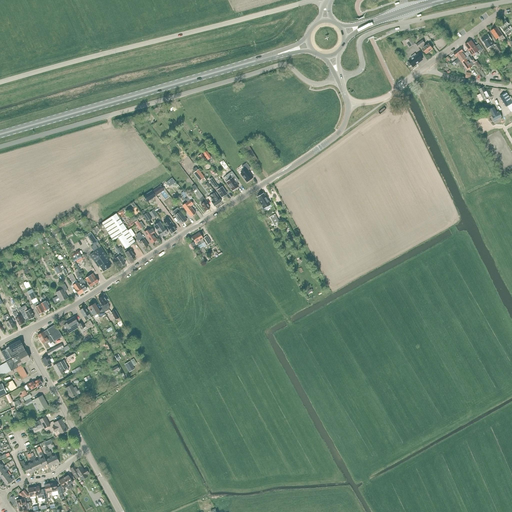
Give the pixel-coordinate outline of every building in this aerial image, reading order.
[(480,21),(486,17),(483,13),(477,17),(480,21)] [(508,25),(505,21),(499,25),(505,34),(510,30),(508,28),(509,27),(508,25)] [(502,41),(505,39),(497,27),(493,29),(491,30),(491,31),(496,39),(499,37),(502,41)] [(493,45),(494,45),(491,41),(492,41),(488,34),(481,39),(487,49),(488,48),(489,49),(490,50),(491,50),(493,50),(495,49),(493,45)] [(415,44),(410,37),(405,41),(410,47),(415,44)] [(419,48),(421,47),(426,54),(433,49),(429,44),(425,46),(424,44),(425,43),(423,40),(417,45),(419,48)] [(471,41),(465,45),(468,50),(467,51),(471,57),(479,51),(480,52),(482,50),(479,45),(476,47),(471,41)] [(461,48),(458,51),(465,61),(471,57),(467,52),(465,54),(461,48)] [(458,51),(454,54),(458,59),(454,62),(456,64),(458,63),(459,65),(463,63),(465,61),(458,51)] [(418,54),(416,55),(415,53),(411,57),(412,59),(409,61),(409,62),(407,63),(407,64),(409,66),(410,66),(412,65),(413,67),(422,60),(418,54)] [(465,61),(463,63),(468,70),(475,65),(474,63),(475,62),(471,57),(465,61)] [(485,101),(491,97),(487,89),(485,90),(483,88),(479,90),(485,101)] [(507,106),(511,103),(511,101),(506,93),(501,96),(507,106)] [(494,107),(489,110),(495,120),(502,117),(499,112),(497,113),(494,107)] [(155,118),(152,115),(151,116),(146,111),(141,115),(150,124),(155,118)] [(252,163),(258,160),(248,145),(242,148),(252,163)] [(211,158),(207,151),(203,154),(208,160),(211,158)] [(248,170),(250,168),(246,163),(242,166),(245,170),(240,174),(247,182),(253,177),(248,170)] [(196,167),(193,170),(194,172),(193,173),(200,181),(205,178),(198,169),(198,170),(196,167)] [(223,178),(232,191),(233,190),(234,191),(236,189),(236,188),(238,186),(235,181),(237,179),(232,172),(223,178)] [(171,178),(166,183),(169,187),(175,182),(171,178)] [(219,189),(214,182),(212,178),(209,180),(221,198),(227,194),(222,187),(219,189)] [(156,195),(163,190),(165,189),(161,184),(160,185),(161,186),(153,191),(156,195)] [(197,196),(199,199),(203,196),(194,186),(192,187),(194,190),(193,191),(197,196)] [(152,191),(144,196),(147,202),(155,196),(152,191)] [(214,206),(221,202),(218,197),(215,193),(209,196),(212,201),(211,202),(214,206)] [(263,209),(270,204),(263,193),(257,198),(263,209)] [(187,202),(182,206),(191,217),(195,213),(190,206),(193,204),(190,200),(186,194),(185,195),(184,196),(182,197),(187,202)] [(205,211),(210,208),(203,197),(200,199),(202,203),(203,202),(203,203),(201,205),(205,211)] [(181,224),(186,220),(187,220),(177,207),(172,212),(173,214),(181,224)] [(151,219),(147,213),(143,215),(147,222),(151,219)] [(135,243),(132,237),(127,231),(125,228),(126,228),(116,214),(102,223),(103,226),(113,241),(118,237),(126,249),(135,243)] [(274,226),(279,223),(275,214),(269,217),(274,226)] [(176,230),(172,224),(168,218),(163,222),(162,223),(165,227),(166,226),(171,233),(176,230)] [(167,233),(164,227),(159,221),(153,226),(157,232),(161,237),(167,233)] [(156,240),(152,234),(154,232),(151,228),(144,232),(151,244),(156,240)] [(199,232),(195,235),(201,244),(204,248),(206,246),(204,242),(202,239),(203,239),(199,232)] [(97,242),(91,233),(87,236),(93,245),(96,243),(99,248),(93,252),(93,253),(90,255),(98,267),(99,266),(103,271),(111,266),(107,261),(109,260),(100,247),(97,242)] [(138,237),(136,238),(143,249),(149,245),(141,235),(139,233),(136,235),(138,237)] [(195,235),(192,237),(197,245),(198,244),(198,245),(198,246),(201,250),(201,249),(203,248),(204,248),(201,244),(195,235)] [(130,260),(135,257),(129,249),(124,252),(130,260)] [(78,250),(70,255),(73,260),(72,261),(75,264),(83,259),(85,258),(83,254),(80,255),(78,250)] [(120,256),(119,256),(118,254),(114,257),(115,260),(113,261),(116,265),(118,264),(120,267),(125,264),(120,256)] [(72,273),(67,276),(69,278),(72,283),(76,280),(72,273)] [(91,287),(98,282),(95,277),(92,274),(85,279),(88,282),(87,282),(91,287)] [(78,277),(77,278),(80,283),(78,284),(80,286),(80,287),(83,292),(87,290),(84,285),(85,284),(83,280),(80,276),(78,277)] [(77,282),(73,285),(75,290),(79,295),(83,292),(80,287),(80,286),(78,284),(77,282)] [(58,296),(53,299),(55,303),(60,301),(61,301),(67,298),(64,292),(68,290),(65,284),(60,287),(62,290),(56,293),(58,296)] [(28,294),(32,301),(36,299),(33,292),(28,294)] [(102,309),(104,313),(109,309),(108,308),(110,307),(103,296),(98,299),(102,306),(101,307),(102,309)] [(45,311),(51,308),(45,297),(42,298),(44,302),(41,303),(45,311)] [(32,301),(31,301),(33,304),(32,304),(34,308),(35,307),(39,314),(44,312),(38,301),(36,299),(32,301)] [(104,313),(102,309),(99,311),(95,304),(89,307),(94,316),(97,314),(100,318),(105,315),(104,313)] [(26,321),(34,317),(30,309),(28,311),(25,305),(19,309),(20,312),(21,312),(26,321)] [(88,319),(91,318),(85,307),(80,310),(86,321),(88,319)] [(19,325),(24,322),(21,315),(19,316),(16,312),(13,313),(19,325)] [(10,329),(14,327),(8,314),(3,317),(10,329)] [(70,327),(77,323),(74,317),(66,322),(67,323),(65,325),(68,330),(71,328),(70,327)] [(88,329),(93,326),(90,321),(85,324),(88,329)] [(54,342),(56,340),(62,337),(55,325),(47,330),(43,332),(37,335),(46,350),(45,350),(46,352),(48,356),(59,350),(60,350),(67,346),(67,345),(63,347),(62,344),(51,349),(48,343),(49,342),(50,344),(54,341),(54,342)] [(6,361),(25,350),(23,346),(20,342),(18,343),(17,342),(6,348),(6,349),(1,352),(6,361)] [(24,362),(30,359),(25,352),(6,362),(11,371),(16,368),(22,379),(27,377),(20,365),(24,363),(24,362)] [(42,359),(45,366),(51,363),(50,360),(52,359),(51,356),(48,357),(48,356),(42,359)] [(64,373),(63,372),(69,369),(64,360),(60,363),(53,366),(58,376),(64,373)] [(29,391),(42,384),(39,379),(33,382),(26,385),(29,391)] [(16,388),(13,383),(12,381),(7,384),(8,386),(4,388),(6,391),(8,390),(9,391),(10,390),(11,391),(16,388)] [(71,385),(65,388),(71,399),(77,395),(80,394),(79,390),(77,391),(75,387),(73,388),(71,385)] [(40,411),(48,407),(43,396),(34,400),(40,411)] [(44,429),(50,426),(45,417),(40,420),(44,429)] [(60,434),(67,430),(61,419),(54,423),(55,426),(53,427),(55,432),(58,431),(60,434)] [(39,421),(28,426),(30,430),(41,424),(39,421)] [(45,459),(42,452),(39,447),(37,448),(40,453),(41,456),(42,457),(38,459),(43,468),(45,467),(44,466),(47,464),(45,459)] [(48,452),(54,464),(57,463),(58,464),(60,463),(55,454),(52,456),(51,454),(52,454),(50,451),(48,452)] [(51,466),(54,464),(48,452),(46,453),(47,456),(48,456),(48,457),(45,459),(47,464),(49,468),(51,467),(51,466)] [(43,468),(38,459),(35,460),(34,459),(35,459),(34,456),(31,457),(37,469),(40,467),(41,469),(43,468)] [(34,470),(37,469),(31,457),(29,458),(30,461),(31,460),(32,462),(28,463),(33,473),(35,472),(34,470)] [(31,474),(33,473),(28,463),(25,465),(24,464),(25,463),(23,461),(21,462),(27,474),(30,472),(31,474)] [(79,477),(81,480),(87,476),(86,475),(88,473),(86,469),(84,470),(81,466),(76,469),(74,466),(70,469),(76,478),(79,477)] [(3,481),(10,475),(7,471),(0,475),(0,478),(1,478),(3,481)] [(14,477),(12,478),(10,475),(3,481),(5,483),(1,487),(2,489),(14,480),(15,479),(14,477)] [(72,487),(70,484),(73,482),(68,475),(63,478),(70,489),(72,487)] [(68,490),(70,489),(63,478),(58,481),(61,485),(59,487),(62,494),(65,492),(63,489),(66,487),(68,490)] [(59,487),(57,487),(55,482),(50,483),(52,492),(57,491),(58,495),(62,494),(59,487)] [(39,486),(33,487),(35,496),(37,495),(38,498),(41,497),(42,500),(45,499),(44,494),(41,495),(40,490),(39,486)] [(30,497),(35,496),(33,487),(28,488),(29,494),(28,494),(24,490),(22,492),(26,497),(27,497),(30,497)] [(26,504),(25,498),(26,497),(21,492),(19,494),(20,496),(21,499),(16,500),(17,506),(26,504)]
